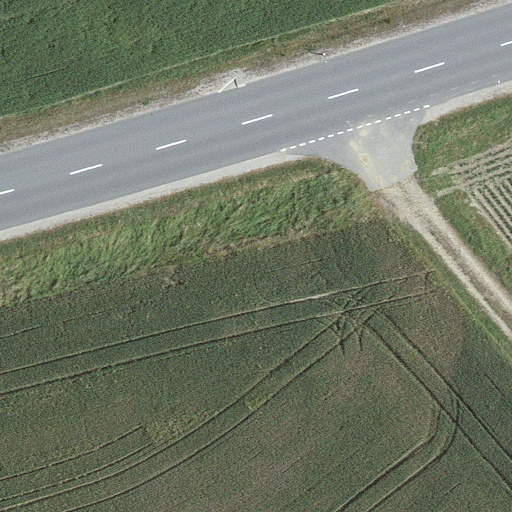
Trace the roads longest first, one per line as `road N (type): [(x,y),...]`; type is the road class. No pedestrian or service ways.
road 1 (secondary): [(0,192),(511,40)]
road 2 (track): [(326,100),(511,320)]
